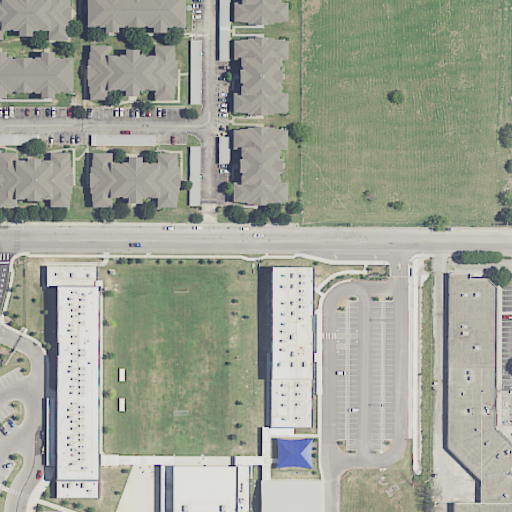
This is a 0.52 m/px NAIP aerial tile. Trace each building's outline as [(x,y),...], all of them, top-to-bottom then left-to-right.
[(70,0),(70,26),(67,26),(67,41),(47,41),(47,31),(32,31),(32,35),(19,35),(19,31),(2,31),(2,41),(0,41),(0,0),(70,0)] [(183,0),(183,28),(165,28),(165,32),(152,32),(152,28),(119,27),(119,32),(104,32),(104,27),(87,27),(87,0),(183,0)] [(281,0),(281,2),(287,2),(287,22),(273,22),(273,24),(247,24),(247,22),(233,22),(233,2),(240,2),(240,0),(281,0)] [(233,40),(247,40),(247,37),(273,37),(273,41),(287,41),(286,60),(281,60),(281,93),(286,93),(286,113),(273,113),(273,115),(247,115),(247,113),(233,113),(233,93),(240,93),(240,59),(233,59),(233,40)] [(190,80),(200,80),(200,40),(191,40),(190,80)] [(173,58),(176,58),(176,85),(173,85),(173,100),(153,100),(153,90),(137,90),(137,95),(125,94),(125,90),(108,90),(108,100),(89,100),(89,85),(87,85),(87,58),(90,58),(90,44),(108,44),(108,54),(125,54),(125,48),(138,48),(138,54),(154,54),(154,45),(173,45),(173,58)] [(0,51),(7,52),(7,57),(40,57),(40,52),(53,52),(53,57),(71,57),(71,93),(53,93),(53,98),(40,98),(40,93),(6,93),(6,97),(0,97),(0,51)] [(233,130),(247,130),(247,127),(273,127),(273,130),(286,130),(286,149),(281,149),(280,182),(286,182),(286,202),(272,202),(272,204),(246,204),(246,202),(232,202),(233,182),(240,182),(240,149),(233,149),(233,130)] [(176,167),(178,167),(178,194),(176,194),(176,209),(156,208),(156,198),(140,198),(140,203),(128,203),(128,198),(111,198),(111,208),(92,208),(92,193),(89,193),(89,166),(92,166),(92,152),(111,152),(111,162),(128,162),(128,156),(140,156),(140,162),(156,162),(156,153),(176,153),(176,167)] [(69,153),(69,167),(72,167),(72,193),(69,193),(69,206),(50,206),(50,200),(17,200),(17,206),(0,206),(0,153),(17,153),(17,160),(50,160),(50,153),(69,153)] [(98,498),(98,266),(46,266),(46,286),(56,286),(56,498),(98,498)] [(270,427),(311,427),(312,267),(270,267),(270,427)] [(511,511),(511,444),(499,431),(500,290),(497,292),(497,286),(486,277),(473,276),(468,272),(448,272),(447,450),(479,477),(478,501),(453,501),(453,511),(511,511)] [(171,466),(171,503),(160,503),(160,511),(247,511),(248,466),(171,466)] [(320,511),(320,480),(260,481),(260,511),(320,511)]
